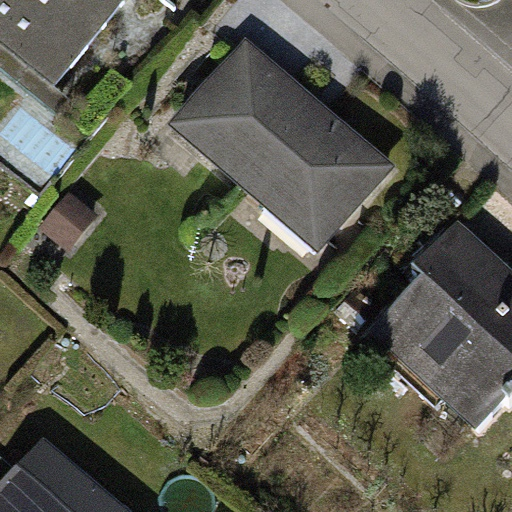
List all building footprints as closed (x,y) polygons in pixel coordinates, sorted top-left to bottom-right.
[(0,0),(0,92),(47,128),(143,1),(142,0),(0,0)] [(220,36),(142,119),(298,266),(377,183),(220,36)] [(70,193),(40,230),(70,254),(100,218),(70,193)] [(511,298),(442,234),(354,327),(460,425),(511,368),(511,298)] [(5,497),(0,503),(0,511),(122,511),(50,447),(5,497)]
